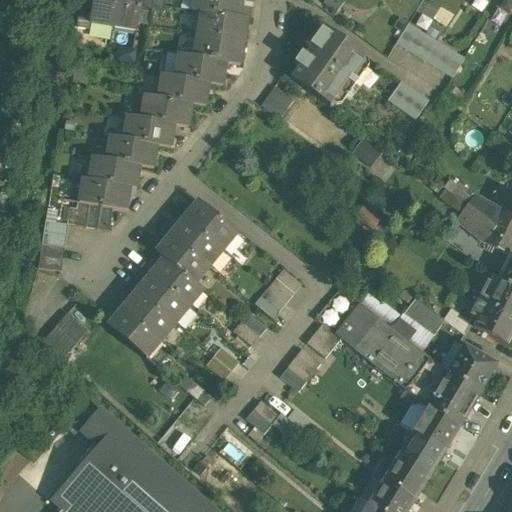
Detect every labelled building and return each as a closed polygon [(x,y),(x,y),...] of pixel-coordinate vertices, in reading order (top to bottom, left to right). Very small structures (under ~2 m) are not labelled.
[(92,0),(80,0),(78,14),(90,16),(92,0)] [(116,0),(92,0),(90,16),(88,25),(112,29),(116,0)] [(116,0),(112,29),(136,33),(139,12),(140,0),(116,0)] [(153,0),(140,0),(139,12),(151,14),(153,0)] [(165,0),(153,0),(151,14),(163,16),(165,0)] [(193,0),(191,13),(199,14),(239,21),(242,0),(193,0)] [(239,21),(199,14),(196,37),(243,45),(247,22),(239,21)] [(463,60),(407,25),(395,45),(451,80),(463,60)] [(365,58),(319,26),(304,48),(310,52),(305,58),(301,55),(293,66),(297,69),(290,81),(329,109),(365,58)] [(243,45),(196,37),(192,60),(226,65),(240,68),(243,45)] [(192,60),(178,58),(174,80),(208,86),(222,88),(226,65),(192,60)] [(174,80),(161,78),(157,101),(190,106),(204,109),(208,86),(174,80)] [(428,102),(401,83),(387,102),(414,121),(428,102)] [(292,102),(273,89),(266,99),(285,112),(292,102)] [(157,101),(143,99),(140,121),(173,127),(187,129),(190,106),(157,101)] [(285,112),(266,99),(260,108),(278,122),(285,112)] [(140,121),(126,119),(122,142),(156,148),(170,150),(173,127),(140,121)] [(122,142),(109,140),(105,163),(139,168),(153,170),(156,148),(122,142)] [(370,168),(381,154),(363,140),(352,154),(370,168)] [(105,163),(91,160),(88,183),(129,190),(135,191),(139,168),(105,163)] [(88,183),(82,182),(79,206),(88,207),(100,209),(112,211),(125,213),(129,190),(88,183)] [(503,212),(474,197),(459,185),(451,196),(467,207),(495,229),(503,212)] [(451,196),(445,191),(439,200),(460,215),(467,207),(451,196)] [(236,235),(198,204),(184,221),(222,252),(236,235)] [(79,206),(77,206),(73,228),(85,230),(88,207),(79,206)] [(100,209),(88,207),(85,230),(96,232),(100,209)] [(511,244),(511,236),(495,229),(467,207),(460,215),(456,222),(484,243),(483,244),(506,256),(511,244)] [(112,211),(100,209),(96,232),(108,234),(112,211)] [(511,217),(503,212),(495,229),(511,236),(511,217),(511,218),(511,217)] [(222,252),(184,221),(170,238),(208,269),(222,252)] [(67,228),(45,224),(43,236),(66,239),(67,228)] [(66,239),(43,236),(41,247),(64,251),(66,239)] [(208,269),(170,238),(155,255),(163,261),(194,286),(208,269)] [(64,251),(41,247),(39,259),(62,263),(64,251)] [(511,258),(510,257),(498,281),(511,288),(511,258)] [(62,263),(39,259),(37,271),(60,275),(62,263)] [(194,286),(163,261),(150,278),(188,310),(202,293),(194,286)] [(301,287),(282,272),(267,290),(286,305),(301,287)] [(188,310),(150,278),(136,295),(174,327),(188,310)] [(511,288),(498,281),(494,289),(487,285),(478,301),(511,318),(511,288)] [(286,305),(267,290),(260,299),(278,314),(286,305)] [(335,329),(349,302),(332,294),(318,321),(335,329)] [(174,327),(136,295),(122,312),(160,344),(174,327)] [(445,324),(414,301),(410,307),(424,318),(423,320),(427,323),(424,327),(436,336),(445,324)] [(511,334),(511,318),(478,301),(470,317),(477,321),(472,330),(505,348),(511,334)] [(391,332),(362,309),(337,340),(340,342),(414,400),(422,390),(422,388),(422,387),(413,379),(428,361),(391,332)] [(160,344),(122,312),(108,330),(145,361),(160,344)] [(266,331),(248,315),(240,325),(258,340),(266,331)] [(85,332),(68,316),(60,325),(78,341),(85,332)] [(414,334),(398,323),(391,332),(406,344),(414,334)] [(78,341),(60,325),(43,345),(61,361),(78,341)] [(258,340),(240,325),(232,334),(251,349),(258,340)] [(337,340),(321,327),(313,337),(332,352),(340,342),(337,340)] [(332,352),(313,337),(306,346),(325,361),(332,352)] [(435,356),(420,344),(415,350),(428,361),(430,362),(435,356)] [(463,348),(447,376),(479,394),(494,368),(463,348)] [(239,365),(220,350),(213,359),(231,374),(239,365)] [(320,367),(301,352),(294,361),(312,376),(320,367)] [(231,374),(213,359),(205,368),(223,384),(231,374)] [(312,376),(294,361),(286,371),(305,385),(312,376)] [(298,395),(305,385),(286,371),(279,380),(298,395)] [(447,376),(426,410),(427,411),(459,429),(479,394),(447,376)] [(211,399),(193,384),(185,394),(203,409),(211,399)] [(279,419),(260,404),(253,413),(271,428),(279,419)] [(213,511),(99,411),(98,412),(98,413),(85,428),(102,443),(51,501),(63,511),(213,511)] [(459,429),(427,411),(413,435),(443,453),(459,429)] [(271,428),(253,413),(245,422),(263,437),(271,428)] [(443,453),(413,435),(398,459),(429,478),(443,453)] [(429,478),(398,459),(383,483),(414,502),(429,478)] [(407,511),(414,502),(383,483),(369,506),(377,511),(407,511)]
